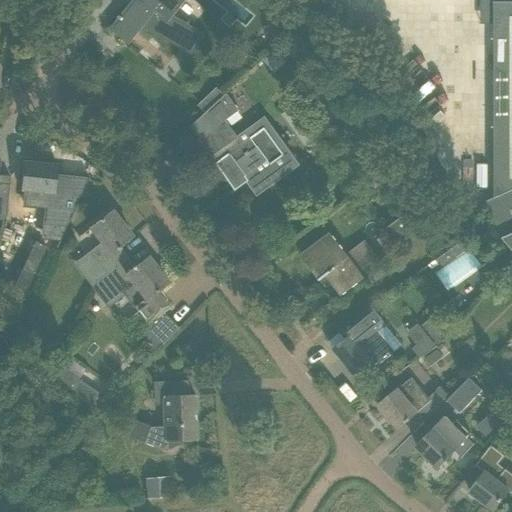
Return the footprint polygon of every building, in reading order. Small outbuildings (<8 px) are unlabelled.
[(112,28),(128,41),(130,43),(144,27),(192,55),(205,34),(174,16),(186,0),(137,0),(138,1),(131,10),(128,8),(127,9),(128,9),(122,17),(120,15),(118,17),(120,19),(113,28),(112,27),(112,28)] [(511,1),(494,2),(494,198),(511,188),(511,1)] [(274,50),(262,60),(273,71),(284,61),(274,50)] [(225,91),(189,124),(199,136),(197,138),(236,190),(247,182),(290,151),(266,118),(247,131),(251,137),(242,143),(226,121),(239,111),(225,91)] [(22,162),(20,191),(23,191),(25,191),(24,206),(45,208),(44,223),(65,225),(66,226),(88,178),(87,177),(86,180),(55,177),(55,174),(56,165),(22,162)] [(0,220),(4,220),(6,215),(9,176),(0,175),(0,220)] [(511,188),(494,198),(487,201),(490,208),(492,213),(494,216),(497,223),(504,239),(511,235),(511,188)] [(101,244),(80,260),(96,280),(127,256),(119,246),(131,236),(111,210),(95,223),(89,228),(101,244)] [(386,227),(396,240),(418,224),(408,211),(386,227)] [(306,250),(300,255),(318,279),(319,281),(326,276),(341,296),(365,277),(360,272),(348,255),(330,232),(322,238),(306,250)] [(383,235),(378,239),(384,248),(389,244),(383,235)] [(360,269),(378,257),(366,239),(348,251),(360,269)] [(34,242),(10,294),(21,299),(45,247),(34,242)] [(127,256),(96,280),(114,303),(123,296),(124,295),(133,307),(134,306),(148,324),(153,321),(169,308),(156,292),(167,283),(147,257),(135,267),(127,256)] [(379,331),(376,327),(383,322),(370,306),(340,331),(346,339),(334,350),(353,373),(370,360),(376,367),(391,354),(395,351),(379,331)] [(428,336),(436,347),(450,335),(435,316),(421,327),(428,336)] [(417,345),(412,349),(419,358),(436,347),(428,336),(417,345)] [(425,359),(431,367),(450,352),(443,344),(425,359)] [(59,367),(50,380),(70,393),(79,380),(68,373),(59,367)] [(424,423),(443,405),(447,401),(451,397),(441,387),(434,394),(428,398),(411,378),(379,405),(398,428),(406,421),(407,422),(410,420),(409,419),(415,413),(424,423)] [(451,397),(447,401),(460,413),(482,391),(470,379),(451,397)] [(195,395),(169,396),(169,381),(153,382),(154,406),(162,406),(163,427),(149,428),(143,443),(167,452),(167,450),(167,442),(179,441),(196,441),(195,395)] [(454,451),(455,450),(462,458),(474,444),(467,438),(470,434),(457,420),(454,423),(446,416),(416,446),(438,468),(445,460),(446,461),(449,458),(448,457),(454,451)] [(476,465),(485,473),(469,492),(493,510),(508,491),(511,493),(511,474),(499,464),(505,456),(491,445),(476,465)] [(169,497),(167,477),(147,479),(148,498),(169,497)]
